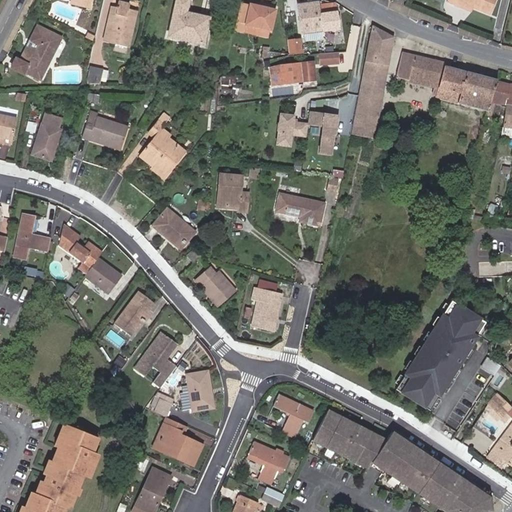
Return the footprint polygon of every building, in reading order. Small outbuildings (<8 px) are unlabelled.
[(202,44),(208,18),(185,13),(188,1),(184,0),(177,0),(169,36),(202,44)] [(474,8),(490,15),(495,0),(447,0),(447,2),(457,6),(458,2),(474,8)] [(337,29),(334,3),(320,5),(319,2),(297,4),(302,33),(337,29)] [(472,12),(474,8),(458,2),(457,6),(472,12)] [(127,46),(136,13),(127,11),(128,5),(119,3),(117,10),(111,9),(104,40),(127,46)] [(235,30),(261,36),(263,31),(246,26),(250,7),(241,4),(235,30)] [(250,7),(246,26),(263,31),(261,36),(268,38),(270,32),(274,11),(251,6),(250,7)] [(393,37),(372,26),(350,134),(374,138),(393,37)] [(39,79),(60,39),(44,30),(37,27),(28,44),(25,49),(19,60),(15,58),(11,67),(22,74),(24,71),(25,72),(34,76),(33,79),(37,81),(38,79),(39,79)] [(86,33),(84,38),(92,41),(93,36),(86,33)] [(291,46),(292,58),(300,57),(299,45),(291,46)] [(434,96),(436,97),(444,67),(443,66),(444,63),(402,52),(396,77),(396,78),(398,78),(399,78),(433,88),(431,93),(435,95),(434,96)] [(339,64),(338,54),(325,55),(319,55),(320,66),(339,64)] [(281,66),(271,69),(273,85),(316,81),(313,62),(281,66)] [(86,84),(98,87),(99,81),(106,83),(109,72),(90,67),(86,84)] [(444,67),(436,97),(487,112),(496,81),(444,67)] [(511,83),(496,81),(487,112),(487,115),(491,116),(494,104),(500,106),(500,110),(505,111),(505,106),(511,106),(511,83)] [(26,95),(17,93),(16,102),(24,104),(26,95)] [(97,104),(99,95),(89,93),(87,102),(97,104)] [(69,112),(76,115),(79,107),(72,105),(69,112)] [(511,106),(505,106),(505,111),(502,127),(511,128),(511,106)] [(320,125),(321,113),(309,111),(307,124),(320,125)] [(92,141),(93,138),(120,147),(126,127),(96,117),(98,113),(92,112),(83,138),(92,141)] [(170,117),(164,112),(147,133),(153,138),(140,154),(153,164),(151,167),(149,169),(162,179),(185,151),(168,137),(170,135),(161,128),(170,117)] [(335,115),(324,113),(319,152),(330,154),(333,135),(335,133),(336,122),(334,121),(335,115)] [(0,137),(11,140),(15,118),(0,114),(0,137)] [(31,154),(47,159),(53,140),(57,141),(61,130),(57,129),(61,119),(45,114),(31,154)] [(306,136),(307,124),(292,122),(293,115),(280,114),(278,123),(277,130),(277,131),(276,144),(289,146),(291,134),(306,136)] [(28,122),(28,131),(36,131),(37,122),(28,122)] [(120,147),(93,138),(92,141),(119,150),(120,147)] [(57,141),(53,140),(47,159),(50,160),(57,141)] [(153,164),(140,154),(138,157),(151,167),(153,164)] [(501,173),(509,174),(511,162),(504,160),(501,173)] [(223,187),(221,207),(238,209),(238,212),(246,213),(248,194),(239,193),(240,176),(219,174),(218,186),(223,187)] [(336,191),(337,179),(328,177),(326,190),(336,191)] [(304,217),(303,221),(319,224),(324,202),(280,193),(276,211),(301,216),(304,217)] [(203,210),(205,201),(197,200),(196,210),(203,210)] [(481,221),(483,208),(474,206),(472,212),(467,211),(465,218),(481,221)] [(167,208),(153,226),(167,237),(169,234),(173,238),(182,244),(193,230),(167,208)] [(28,248),(48,252),(51,237),(31,233),(35,216),(22,214),(14,257),(26,260),(28,248)] [(486,214),(484,222),(499,225),(501,217),(490,214),(490,215),(486,214)] [(86,273),(98,257),(101,253),(87,243),(83,248),(76,242),(80,237),(64,225),(59,246),(82,262),(78,267),(86,273)] [(193,263),(201,256),(194,248),(186,255),(193,263)] [(86,273),(84,276),(89,280),(98,287),(108,294),(122,275),(98,257),(86,273)] [(199,286),(203,282),(213,294),(210,297),(217,306),(235,291),(218,272),(215,274),(210,267),(195,280),(199,286)] [(36,271),(34,279),(43,280),(44,272),(36,271)] [(98,287),(89,280),(85,286),(93,293),(98,287)] [(66,282),(59,291),(68,298),(72,292),(74,289),(66,282)] [(203,282),(199,286),(210,297),(213,294),(203,282)] [(82,285),(79,283),(74,289),(72,292),(75,294),(82,285)] [(272,331),(280,294),(254,288),(251,300),(259,302),(253,327),(272,331)] [(114,324),(130,335),(140,323),(142,325),(152,313),(149,311),(154,304),(137,293),(114,324)] [(483,322),(449,301),(395,390),(429,411),(483,322)] [(160,387),(167,378),(167,377),(171,372),(176,365),(161,354),(172,340),(159,331),(133,368),(145,376),(152,366),(160,372),(153,382),(160,387)] [(126,362),(119,356),(113,363),(115,364),(121,369),(126,362)] [(492,376),(500,364),(487,356),(479,368),(492,376)] [(213,408),(206,371),(186,376),(192,411),(213,408)] [(167,415),(173,399),(156,392),(150,409),(167,415)] [(499,417),(500,417),(504,413),(509,418),(511,420),(511,408),(497,393),(487,404),(499,417)] [(307,422),(313,411),(278,395),(273,406),(290,414),(281,432),(295,438),(303,420),(307,422)] [(499,417),(487,404),(483,408),(495,421),(499,417)] [(488,497),(398,436),(395,442),(328,409),(312,440),(367,469),(371,462),(380,464),(392,472),(390,474),(445,511),(444,511),(489,511),(490,511),(488,497)] [(500,417),(499,417),(505,423),(509,418),(504,413),(500,417)] [(188,427),(166,417),(152,447),(192,466),(202,445),(184,437),(188,427)] [(511,421),(499,439),(511,448),(511,421)] [(57,447),(65,427),(62,425),(54,445),(57,447)] [(82,475),(89,478),(98,454),(92,451),(96,439),(80,433),(73,430),(65,427),(57,447),(60,448),(54,462),(52,461),(44,482),(39,495),(33,493),(27,508),(25,507),(22,511),(63,511),(65,509),(69,510),(82,475)] [(490,450),(511,465),(511,448),(499,439),(490,450)] [(283,469),(288,458),(254,443),(249,453),(264,460),(262,465),(256,479),(270,485),(278,467),(283,469)] [(264,460),(249,453),(247,458),(262,465),(264,460)] [(149,511),(153,511),(170,476),(153,468),(132,511),(144,511),(145,510),(149,511)] [(39,495),(44,482),(38,480),(33,493),(39,495)] [(282,500),(284,494),(266,486),(264,492),(282,500)] [(264,492),(260,500),(277,508),(282,500),(264,492)] [(254,511),(258,503),(239,495),(232,511),(254,511)] [(123,511),(129,498),(123,496),(117,511),(118,511),(123,511)]
